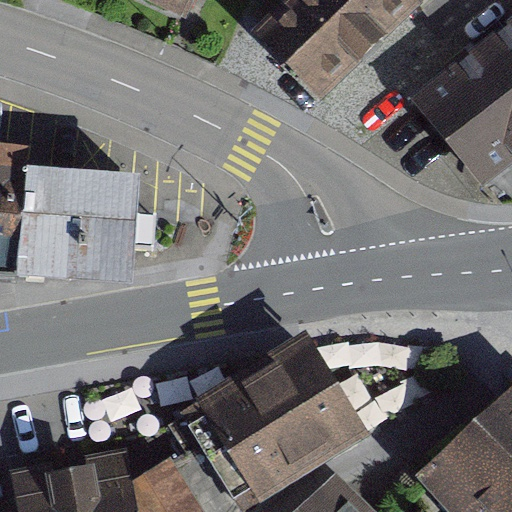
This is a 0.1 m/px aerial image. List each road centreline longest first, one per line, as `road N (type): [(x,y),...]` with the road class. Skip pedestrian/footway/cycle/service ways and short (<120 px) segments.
road 1 (residential): [(0,41),(158,91),(290,164),(318,203),(341,286)]
road 2 (tertiary): [(0,349),(341,286)]
road 3 (tertiary): [(341,286),(511,270)]
